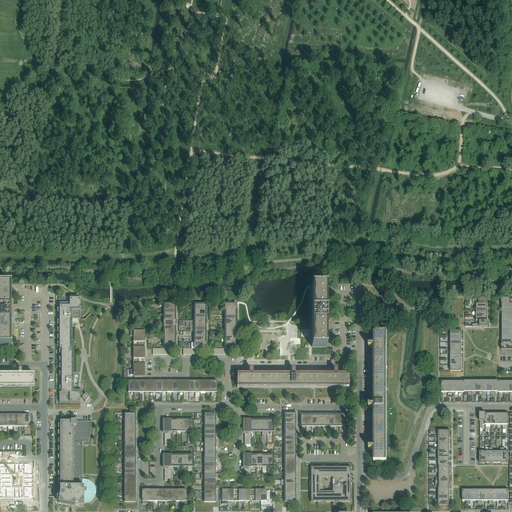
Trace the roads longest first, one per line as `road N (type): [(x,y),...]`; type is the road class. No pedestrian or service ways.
road 1 (residential): [(44,364),(44,293),(28,293),(28,364)]
road 2 (residential): [(342,364),(343,294),(359,294),(359,364)]
road 3 (residential): [(359,477),(404,475),(429,409),(466,407)]
road 4 (residential): [(238,407),(359,407)]
